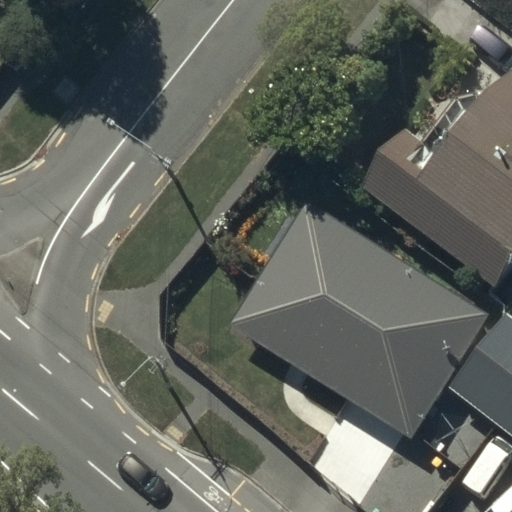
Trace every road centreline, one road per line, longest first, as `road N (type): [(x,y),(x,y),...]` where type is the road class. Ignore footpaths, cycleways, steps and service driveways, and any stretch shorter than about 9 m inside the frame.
road 1 (residential): [(124,140),(65,293),(62,382),(79,452)]
road 2 (residential): [(235,0),(124,140)]
road 3 (residential): [(0,210),(124,140)]
